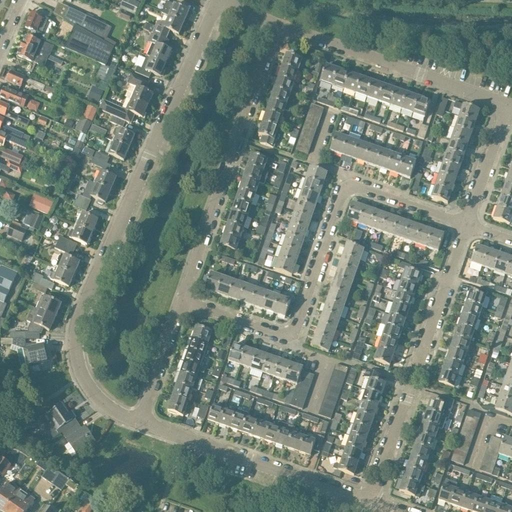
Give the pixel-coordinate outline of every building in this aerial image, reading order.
[(135,15),(140,3),(132,0),(124,0),(121,9),(135,15)] [(162,14),(169,18),(184,24),(189,12),(167,2),(162,14)] [(68,9),(64,20),(76,27),(104,44),(111,28),(68,9)] [(32,14),(25,28),(41,35),(40,39),(45,41),(50,32),(51,27),(54,28),(55,25),(47,22),(48,21),(32,14)] [(179,36),(184,24),(169,18),(166,26),(158,23),(156,28),(146,24),(143,30),(152,34),(166,40),(170,32),(179,36)] [(122,54),(104,44),(76,27),(72,33),(67,44),(65,50),(88,60),(101,65),(114,71),(115,71),(122,54)] [(172,53),(163,49),(167,41),(166,40),(152,34),(148,43),(152,45),(147,57),(166,65),(172,53)] [(22,45),(49,57),(53,47),(41,42),(41,44),(26,37),(23,45),(22,45)] [(49,57),(22,45),(20,49),(21,50),(18,57),(32,63),(35,58),(38,59),(36,65),(44,68),(47,61),(59,66),(61,62),(49,57)] [(298,73),(302,61),(286,55),(282,67),(298,73)] [(161,78),(166,65),(147,57),(141,69),(138,68),(135,73),(149,79),(152,74),(161,78)] [(101,65),(95,78),(108,83),(114,71),(101,65)] [(332,87),(338,70),(326,66),(320,83),(332,87)] [(294,84),(298,73),(282,67),(278,78),(294,84)] [(344,91),(349,74),(338,70),(332,87),(344,91)] [(45,87),(25,79),(11,73),(10,74),(9,74),(7,77),(8,79),(7,82),(21,88),(23,83),(32,86),(32,87),(43,92),(45,87)] [(355,95),(361,78),(349,74),(344,91),(355,95)] [(146,92),(144,91),(148,82),(134,77),(130,86),(131,86),(125,98),(132,101),(148,107),(153,96),(146,92)] [(290,95),(294,84),(278,78),(274,90),(290,95)] [(367,99),(372,82),(361,78),(355,95),(367,99)] [(378,103),(384,86),(372,82),(367,99),(378,103)] [(390,107),(396,90),(384,86),(378,103),(390,107)] [(95,88),(90,99),(99,104),(104,92),(95,88)] [(24,109),(28,98),(18,94),(17,95),(4,89),(2,93),(1,93),(0,94),(0,97),(0,98),(0,97),(0,98),(14,105),(24,109)] [(286,107),(290,95),(274,90),(271,101),(286,107)] [(401,111),(407,94),(396,90),(390,107),(401,111)] [(413,115),(419,98),(407,94),(401,111),(413,115)] [(333,109),(336,100),(329,97),(327,102),(325,106),(333,109)] [(424,119),(430,102),(419,98),(413,115),(424,119)] [(143,119),(148,107),(132,101),(127,112),(103,101),(99,111),(113,117),(125,123),(129,124),(133,115),(143,119)] [(291,108),(286,107),(271,101),(267,113),(282,118),(284,111),(289,113),(291,108)] [(29,122),(7,113),(9,107),(0,103),(0,115),(27,127),(29,122)] [(475,124),(480,112),(455,104),(454,109),(461,112),(459,118),(475,124)] [(321,116),(324,110),(311,105),(309,112),(321,116)] [(92,122),(97,110),(89,107),(84,119),(92,122)] [(319,121),(321,116),(309,112),(307,117),(319,121)] [(278,129),(282,118),(267,113),(263,124),(278,129)] [(371,122),(373,118),(374,116),(366,113),(366,115),(365,115),(363,120),(371,122)] [(123,129),(125,123),(113,117),(110,123),(123,129)] [(318,127),(319,121),(307,117),(305,123),(318,127)] [(472,135),(475,124),(459,118),(455,130),(472,135)] [(22,141),(24,134),(12,129),(11,131),(2,127),(4,121),(0,119),(0,132),(8,135),(9,136),(9,135),(22,141)] [(86,136),(91,124),(80,119),(75,131),(86,136)] [(316,132),(318,127),(305,123),(303,128),(316,132)] [(274,140),(278,129),(263,124),(259,136),(262,137),(260,144),(274,149),(277,141),(274,140)] [(423,141),(428,128),(421,126),(417,138),(423,141)] [(314,138),(316,132),(303,128),(302,134),(314,138)] [(117,138),(114,143),(129,150),(135,137),(120,131),(117,130),(115,130),(113,135),(114,137),(117,138)] [(467,147),(472,135),(455,130),(451,141),(467,147)] [(29,144),(9,136),(8,135),(7,137),(0,134),(0,146),(3,148),(6,142),(26,150),(29,144)] [(312,144),(314,138),(302,134),(300,139),(312,144)] [(81,135),(75,148),(79,150),(85,137),(81,135)] [(341,156),(347,139),(336,135),(330,152),(341,156)] [(310,149),(312,144),(300,139),(298,145),(310,149)] [(353,160),(359,143),(347,139),(341,156),(353,160)] [(463,158),(467,147),(451,141),(447,153),(463,158)] [(124,162),(129,150),(114,143),(109,155),(124,162)] [(364,164),(370,147),(359,143),(353,160),(364,164)] [(308,155),(310,149),(298,145),(296,151),(308,155)] [(376,168),(382,151),(370,147),(364,164),(376,168)] [(75,149),(72,155),(77,158),(80,152),(75,149)] [(430,159),(432,153),(429,152),(429,151),(425,149),(422,157),(427,158),(430,159)] [(19,167),(23,158),(5,150),(1,159),(9,162),(19,167)] [(387,172),(393,155),(382,151),(376,168),(387,172)] [(459,170),(463,158),(447,153),(443,164),(459,170)] [(97,154),(94,159),(107,165),(109,159),(97,154)] [(398,176),(404,159),(393,155),(387,172),(398,176)] [(263,173),(267,161),(252,156),(248,168),(263,173)] [(116,179),(107,175),(111,167),(107,165),(94,159),(91,165),(102,170),(98,179),(96,178),(94,184),(96,185),(111,192),(116,179)] [(410,180),(416,163),(404,159),(398,176),(410,180)] [(6,168),(0,165),(0,172),(1,171),(8,174),(10,170),(21,175),(24,169),(19,167),(9,162),(6,168)] [(455,181),(459,170),(443,164),(439,176),(455,181)] [(263,185),(267,174),(263,173),(248,168),(244,179),(259,184),(263,185)] [(323,186),(327,174),(310,169),(306,180),(323,186)] [(452,193),(455,181),(439,176),(435,187),(452,193)] [(255,196),(259,184),(244,179),(240,190),(255,196)] [(319,197),(323,186),(306,180),(302,191),(319,197)] [(415,193),(419,181),(414,180),(410,191),(415,193)] [(2,182),(0,186),(0,188),(6,191),(8,185),(2,182)] [(105,204),(111,192),(96,185),(90,198),(98,201),(97,203),(98,204),(102,206),(103,205),(104,203),(105,204)] [(511,201),(511,188),(505,186),(501,197),(511,201)] [(447,205),(452,193),(435,187),(431,199),(447,205)] [(252,207),(255,196),(240,190),(236,202),(252,207)] [(315,208),(319,197),(302,191),(298,203),(315,208)] [(6,194),(3,200),(13,204),(15,198),(6,194)] [(89,207),(91,201),(78,196),(76,201),(89,207)] [(511,213),(511,201),(501,197),(497,209),(511,213)] [(40,200),(35,211),(49,217),(54,206),(40,200)] [(86,213),(89,207),(76,201),(73,207),(86,213)] [(248,218),(252,207),(236,202),(232,213),(248,218)] [(311,220),(315,208),(298,203),(294,214),(311,220)] [(359,225),(365,209),(353,205),(347,221),(359,225)] [(370,229),(376,213),(365,209),(359,225),(370,229)] [(509,226),(511,218),(511,213),(497,209),(493,221),(509,226)] [(244,229),(248,218),(232,213),(228,224),(244,229)] [(382,233),(387,217),(376,213),(370,229),(382,233)] [(307,231),(311,220),(294,214),(291,225),(307,231)] [(93,234),(98,221),(83,215),(78,227),(93,234)] [(35,217),(30,229),(37,233),(43,220),(35,217)] [(393,237),(399,221),(387,217),(382,233),(393,237)] [(404,241),(410,224),(399,221),(393,237),(404,241)] [(240,241),(244,229),(228,224),(224,236),(240,241)] [(415,245),(421,228),(410,224),(404,241),(415,245)] [(21,243),(25,232),(11,225),(6,236),(21,243)] [(303,243),(307,231),(291,225),(287,237),(303,243)] [(87,246),(93,234),(78,227),(75,232),(73,231),(71,232),(69,237),(70,238),(72,239),(72,240),(87,246)] [(41,228),(38,235),(44,237),(47,231),(41,228)] [(427,249),(433,232),(421,228),(415,245),(427,249)] [(270,244),(273,232),(269,231),(265,242),(270,244)] [(438,253),(444,236),(433,232),(427,249),(438,253)] [(236,253),(240,241),(224,236),(220,247),(236,253)] [(300,254),(303,243),(287,237),(283,248),(300,254)] [(77,245),(60,238),(57,244),(74,251),(77,245)] [(266,255),(270,244),(265,242),(261,253),(266,255)] [(74,251),(57,244),(55,249),(72,257),(74,251)] [(360,263),(364,251),(347,245),(343,257),(360,263)] [(483,268),(488,251),(477,247),(471,264),(483,268)] [(296,265),(300,254),(283,248),(279,260),(296,265)] [(494,272),(500,255),(488,251),(483,268),(494,272)] [(262,267),(266,255),(261,253),(257,265),(262,267)] [(74,276),(79,264),(61,255),(61,256),(59,257),(57,261),(58,263),(56,268),(74,276)] [(505,276),(511,259),(500,255),(494,272),(505,276)] [(356,274),(360,263),(343,257),(339,268),(356,274)] [(292,277),(296,265),(279,260),(275,271),(292,277)] [(421,276),(411,273),(413,268),(400,263),(398,268),(405,270),(401,282),(417,287),(421,276)] [(0,266),(0,317),(0,318),(6,305),(4,304),(17,274),(1,267),(0,266)] [(69,288),(74,276),(56,268),(53,274),(51,274),(49,278),(50,280),(69,288)] [(352,286),(356,274),(339,268),(335,280),(352,286)] [(32,282),(35,284),(39,286),(48,290),(52,291),(55,285),(42,279),(43,277),(35,274),(32,282)] [(216,295),(222,278),(211,274),(205,291),(216,295)] [(380,286),(382,280),(386,281),(387,277),(381,275),(378,285),(380,286)] [(477,285),(479,279),(471,277),(469,283),(477,285)] [(228,299),(234,282),(222,278),(216,295),(228,299)] [(488,289),(490,283),(479,279),(477,285),(488,289)] [(348,297),(352,286),(335,280),(331,291),(348,297)] [(239,303),(245,286),(234,282),(228,299),(239,303)] [(413,299),(417,287),(401,282),(397,293),(413,299)] [(499,293),(501,287),(490,283),(488,289),(499,293)] [(48,290),(39,286),(35,284),(32,290),(45,295),(48,290)] [(251,307),(256,290),(245,286),(239,303),(251,307)] [(511,297),(511,293),(511,291),(501,287),(499,293),(511,297)] [(262,310),(268,294),(256,290),(251,307),(262,310)] [(470,293),(466,305),(482,310),(486,298),(487,293),(477,290),(476,294),(470,293)] [(345,308),(348,297),(331,291),(327,302),(345,308)] [(409,310),(413,299),(397,293),(394,305),(409,310)] [(273,314),(279,298),(268,294),(262,310),(273,314)] [(55,319),(61,305),(42,296),(39,303),(42,305),(39,312),(55,319)] [(285,318),(291,302),(279,298),(273,314),(285,318)] [(341,320),(345,308),(327,302),(323,314),(341,320)] [(405,322),(409,310),(394,305),(390,316),(405,322)] [(478,321),(482,310),(466,305),(462,316),(478,321)] [(32,309),(26,322),(31,324),(28,330),(28,334),(40,334),(40,333),(42,329),(49,332),(55,319),(39,312),(32,309)] [(337,331),(341,320),(323,314),(319,325),(337,331)] [(401,333),(405,322),(390,316),(386,328),(401,333)] [(474,332),(478,321),(462,316),(458,327),(474,332)] [(333,343),(337,331),(319,325),(316,337),(333,343)] [(505,338),(509,326),(504,325),(500,336),(505,338)] [(470,344),(474,332),(458,327),(454,338),(470,344)] [(208,346),(212,334),(196,328),(192,340),(208,346)] [(397,345),(401,333),(386,328),(382,339),(397,345)] [(501,349),(505,338),(500,336),(496,347),(501,349)] [(329,354),(333,343),(316,337),(312,348),(329,354)] [(228,352),(232,341),(226,338),(222,350),(228,352)] [(466,355),(470,344),(454,338),(451,350),(466,355)] [(394,356),(397,345),(382,339),(378,350),(394,356)] [(46,362),(43,347),(33,349),(33,346),(25,345),(25,340),(11,340),(7,340),(7,346),(12,346),(22,350),(20,354),(22,363),(26,367),(46,362)] [(204,357),(208,346),(192,340),(188,351),(204,357)] [(240,366),(246,349),(234,345),(228,362),(240,366)] [(497,361),(501,349),(496,347),(492,359),(497,361)] [(251,370),(257,353),(246,349),(240,366),(251,370)] [(390,367),(394,356),(378,350),(374,362),(390,367)] [(462,367),(466,355),(451,350),(447,361),(462,367)] [(200,368),(204,357),(188,351),(185,363),(200,368)] [(263,374),(268,357),(257,353),(251,370),(263,374)] [(274,378),(280,361),(268,357),(263,374),(274,378)] [(493,372),(497,361),(492,359),(488,370),(493,372)] [(285,382),(291,365),(280,361),(274,378),(285,382)] [(458,378),(462,367),(447,361),(443,372),(458,378)] [(203,373),(205,370),(200,368),(185,363),(181,374),(196,379),(199,372),(203,373)] [(300,378),(302,372),(303,369),(291,365),(285,382),(297,386),(298,384),(300,378)] [(346,375),(348,369),(336,365),(334,371),(346,375)] [(218,379),(221,371),(215,369),(212,377),(218,379)] [(344,381),(346,375),(334,371),(332,377),(344,381)] [(479,385),(482,374),(476,371),(472,383),(479,385)] [(312,383),(314,376),(302,372),(300,378),(312,383)] [(386,385),(380,383),(382,377),(367,372),(364,379),(370,381),(366,392),(381,397),(386,385)] [(454,389),(458,378),(443,372),(439,384),(454,389)] [(352,387),(356,375),(350,373),(346,385),(352,387)] [(201,381),(196,379),(181,374),(177,385),(192,391),(197,392),(201,381)] [(342,387),(344,381),(332,377),(330,382),(342,387)] [(511,391),(511,378),(507,377),(503,388),(511,391)] [(310,388),(312,383),(300,378),(298,384),(310,388)] [(485,394),(489,383),(484,381),(480,393),(485,394)] [(340,392),(342,387),(330,382),(328,388),(340,392)] [(308,394),(310,388),(298,384),(297,386),(296,389),(308,394)] [(188,402),(192,391),(177,385),(173,397),(188,402)] [(338,398),(340,392),(328,388),(326,394),(338,398)] [(511,403),(511,391),(503,388),(499,399),(511,403)] [(306,399),(308,394),(296,389),(294,395),(306,399)] [(378,408),(381,397),(366,392),(362,403),(378,408)] [(336,404),(338,398),(326,394),(324,399),(336,404)] [(304,405),(306,399),(294,395),(292,400),(304,405)] [(183,417),(188,402),(173,397),(167,412),(183,417)] [(448,420),(454,402),(442,398),(440,404),(431,401),(427,413),(442,418),(448,420)] [(335,409),(336,404),(324,399),(322,405),(335,409)] [(511,417),(511,416),(511,403),(499,399),(495,411),(511,417)] [(302,411),(304,405),(292,400),(290,406),(302,411)] [(374,420),(378,408),(362,403),(358,414),(374,420)] [(219,426),(225,411),(226,406),(221,404),(220,409),(213,407),(208,422),(219,426)] [(78,425),(74,419),(75,418),(71,413),(68,415),(62,405),(46,416),(58,434),(62,431),(64,434),(78,425)] [(333,415),(335,409),(322,405),(320,410),(333,415)] [(204,420),(208,409),(201,406),(197,418),(204,420)] [(331,420),(333,415),(320,410),(318,416),(331,420)] [(231,430),(236,415),(225,411),(219,426),(231,430)] [(242,434),(247,419),(249,415),(237,411),(236,415),(231,430),(242,434)] [(479,421),(481,415),(468,411),(467,417),(479,421)] [(438,429),(442,418),(427,413),(423,424),(438,429)] [(370,431),(374,420),(358,414),(354,426),(370,431)] [(456,418),(454,422),(461,424),(462,420),(464,415),(461,414),(459,419),(459,418),(456,418)] [(477,427),(479,421),(467,417),(465,422),(477,427)] [(253,438),(258,423),(247,419),(242,434),(253,438)] [(475,432),(477,427),(465,422),(463,428),(475,432)] [(265,442),(270,427),(258,423),(253,438),(265,442)] [(287,450),(293,434),(295,428),(284,424),(282,431),(276,446),(287,450)] [(434,440),(438,429),(423,424),(419,435),(434,440)] [(95,443),(85,428),(81,430),(78,425),(64,434),(66,436),(64,437),(76,455),(77,455),(78,456),(83,452),(82,451),(95,443)] [(366,443),(370,431),(354,426),(350,437),(366,443)] [(276,446),(282,431),(270,427),(265,442),(276,446)] [(473,438),(475,432),(463,428),(461,434),(473,438)] [(299,454),(304,438),(293,434),(287,450),(299,454)] [(471,444),(473,438),(461,434),(459,439),(471,444)] [(430,452),(434,440),(419,435),(415,446),(430,452)] [(319,453),(324,439),(318,437),(316,442),(304,438),(299,454),(310,457),(313,451),(319,453)] [(362,454),(366,443),(350,437),(346,448),(362,454)] [(501,448),(504,442),(491,438),(489,443),(501,448)] [(469,449),(471,444),(459,439),(457,445),(469,449)] [(510,459),(511,454),(511,441),(505,439),(504,442),(501,448),(499,453),(499,455),(510,459)] [(499,453),(501,448),(489,443),(487,449),(499,453)] [(467,455),(469,449),(457,445),(455,451),(467,455)] [(426,463),(430,452),(415,446),(411,458),(426,463)] [(358,465),(362,454),(346,448),(342,460),(358,465)] [(499,455),(499,453),(487,449),(485,455),(497,459),(499,455)] [(465,460),(467,455),(455,451),(453,456),(465,460)] [(496,464),(497,459),(485,455),(483,460),(496,464)] [(463,466),(465,460),(453,456),(451,462),(463,466)] [(0,475),(2,477),(10,465),(0,457),(0,475)] [(423,475),(426,463),(411,458),(407,469),(423,475)] [(354,477),(358,465),(342,460),(340,466),(335,465),(333,470),(354,477)] [(494,470),(496,464),(483,460),(481,466),(494,470)] [(492,476),(493,471),(494,470),(481,466),(479,472),(492,476)] [(51,485),(59,473),(49,467),(41,478),(51,485)] [(419,486),(423,475),(407,469),(403,481),(419,486)] [(61,492),(69,480),(59,473),(51,485),(61,492)] [(415,498),(419,486),(403,481),(399,492),(415,498)] [(0,511),(1,511),(3,511),(18,490),(8,483),(3,490),(0,493),(0,511)] [(450,505),(455,490),(444,486),(438,501),(450,505)] [(26,511),(34,501),(18,490),(3,511),(26,511)] [(461,509),(466,494),(455,490),(450,505),(461,509)] [(468,511),(473,511),(478,498),(466,494),(461,509),(468,511)] [(485,511),(489,502),(478,498),(473,511),(485,511)] [(89,501),(81,511),(90,511),(95,506),(89,501)] [(498,511),(501,506),(489,502),(485,511),(498,511)]
